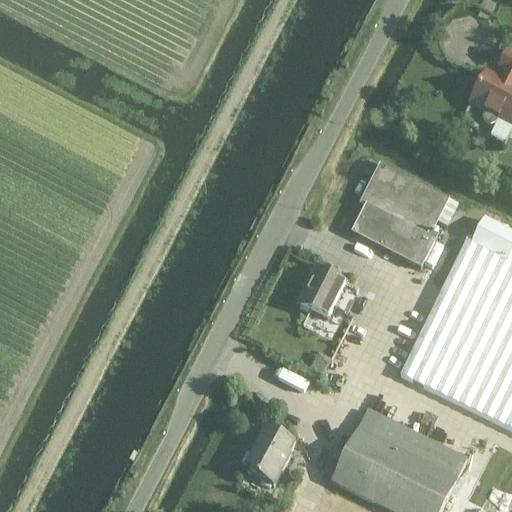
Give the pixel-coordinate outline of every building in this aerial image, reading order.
[(485,127),(489,128),(493,127),(496,124),(498,120),(511,127),(511,59),(506,56),(498,70),(504,74),(499,84),(485,77),(470,105),(484,113),(482,116),(481,120),(482,124),(485,127)] [(420,271),(436,240),(449,246),(467,213),(448,203),(380,168),(359,207),(365,210),(352,235),(420,271)] [(511,433),(511,234),(484,221),(471,245),(466,243),(399,378),(511,433)] [(315,271),(297,307),(326,321),(344,286),(315,271)] [(442,511),(457,483),(456,483),(466,461),(368,413),(357,434),(356,433),(331,484),(387,511),(442,511)] [(289,457),(295,446),(263,429),(255,444),(258,445),(253,454),(252,453),(241,472),(273,490),(291,458),(289,457)]
